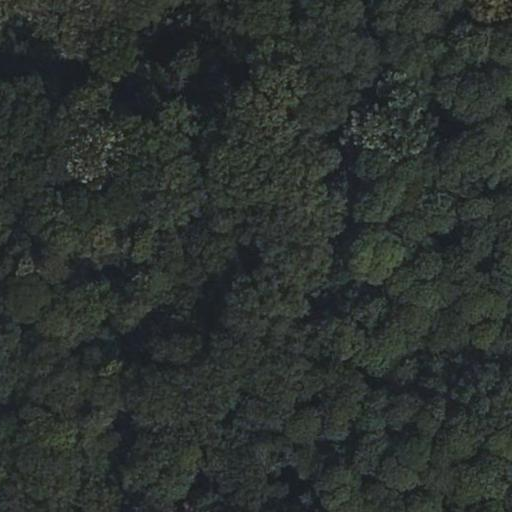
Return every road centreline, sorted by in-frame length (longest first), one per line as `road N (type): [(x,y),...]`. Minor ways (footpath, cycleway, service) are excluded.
road 1 (track): [(389,0),(287,511)]
road 2 (track): [(0,39),(511,139)]
